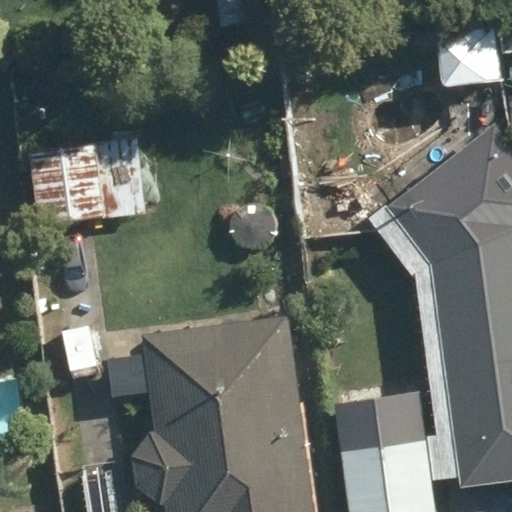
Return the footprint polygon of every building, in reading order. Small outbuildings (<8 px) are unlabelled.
[(260,0),(230,0),(231,26),(261,25),(260,0)] [(511,28),(456,32),(459,87),(511,82),(511,28)] [(511,137),(496,149),(490,141),(403,203),(454,274),(480,486),(511,482),(511,137)] [(43,151),(51,225),(157,214),(149,140),(43,151)] [(165,435),(148,457),(152,491),(173,507),(181,506),(181,511),(331,511),(305,315),(157,335),(170,434),(165,435)] [(452,511),(440,435),(355,448),(364,511),(452,511)]
